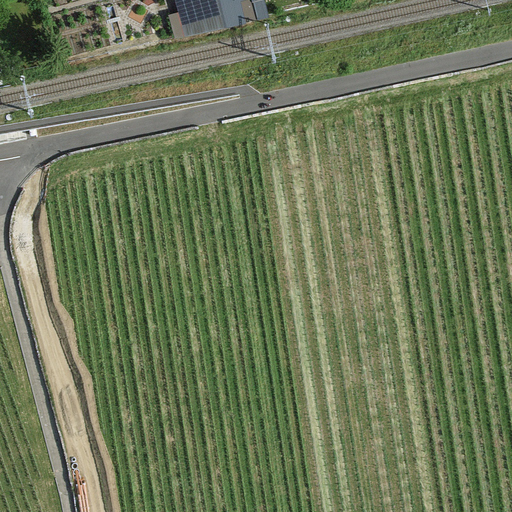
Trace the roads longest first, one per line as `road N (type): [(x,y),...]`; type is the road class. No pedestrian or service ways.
road 1 (residential): [(511,52),(0,152)]
road 2 (residential): [(0,216),(71,511)]
